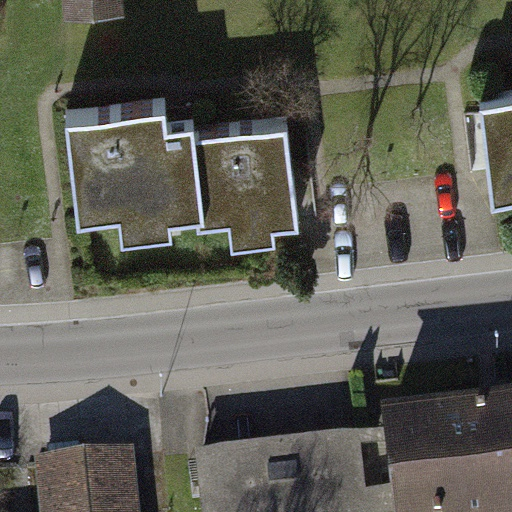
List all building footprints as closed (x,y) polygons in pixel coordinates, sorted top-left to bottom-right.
[(511,95),(462,100),(472,194),(511,190),(511,95)] [(293,230),(282,132),(180,144),(176,111),(70,124),(83,231),(128,226),(131,249),(293,230)] [(399,511),(398,511),(511,511),(511,419),(388,437),(399,511)] [(396,511),(399,511),(388,437),(218,461),(225,511),(396,511)] [(140,511),(135,465),(41,475),(44,511),(140,511)]
